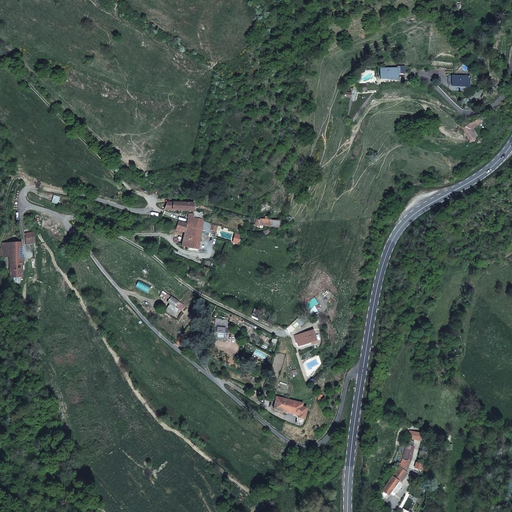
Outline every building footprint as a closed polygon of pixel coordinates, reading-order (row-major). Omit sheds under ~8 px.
[(380,79),(398,79),(397,73),(404,73),(404,66),(397,67),(397,68),(380,68),(380,79)] [(451,86),(468,87),(469,76),(448,75),(448,81),(452,81),(451,85),(451,86)] [(467,125),(463,128),(470,140),(474,138),(467,125)] [(167,203),(165,210),(193,212),(193,211),(194,203),(167,203)] [(191,229),(202,231),(203,222),(204,213),(193,211),(193,212),(193,214),(191,225),(187,224),(178,222),(176,230),(185,232),(184,237),(189,239),(191,229)] [(278,228),(280,221),(260,219),(260,220),(256,219),(255,226),(257,226),(257,229),(263,230),(264,226),(278,228)] [(202,231),(210,233),(211,225),(203,222),(202,231)] [(191,229),(189,239),(184,237),(181,247),(199,249),(202,231),(191,229)] [(34,233),(25,234),(26,244),(35,243),(34,233)] [(10,257),(10,277),(22,277),(22,242),(10,243),(10,257)] [(180,303),(171,296),(167,302),(176,308),(180,303)] [(301,326),(307,320),(302,314),(295,320),(301,326)] [(215,320),(214,327),(227,328),(228,321),(215,320)] [(242,323),(254,328),(255,326),(243,320),(242,323)] [(213,337),(226,339),(228,328),(227,328),(214,327),(213,337)] [(308,332),(295,336),(298,345),(311,341),(312,344),(317,343),(314,330),(308,332)] [(181,338),(176,343),(181,347),(184,341),(181,338)] [(274,409),(286,412),(289,400),(277,397),(274,409)] [(286,412),(299,415),(302,403),(289,400),(286,412)] [(406,445),(402,460),(410,462),(414,446),(406,445)] [(402,461),(379,495),(385,499),(410,467),(402,461)]
